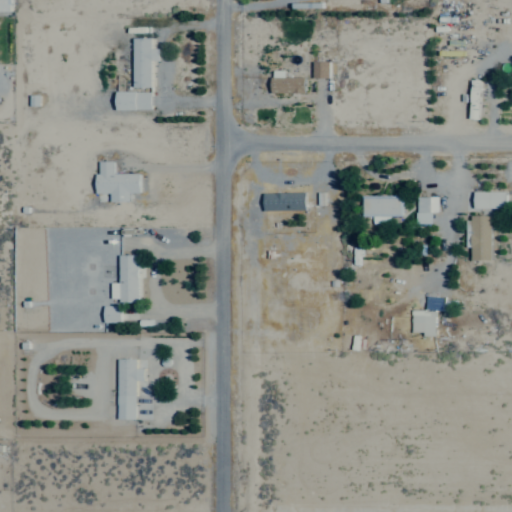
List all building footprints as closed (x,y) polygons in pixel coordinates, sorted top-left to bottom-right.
[(0,0),(0,10),(11,11),(10,0),(0,0)] [(152,86),(152,60),(159,60),(160,48),(152,48),(152,37),(134,37),(133,86),(152,86)] [(313,77),(330,77),(330,61),(314,61),(313,77)] [(286,76),(286,70),(272,70),(272,92),(306,93),(306,76),(286,76)] [(481,79),(471,79),(469,118),(479,118),(481,79)] [(153,109),(152,91),(117,91),(118,109),(153,109)] [(140,172),(115,173),(114,160),(98,161),(98,193),(111,192),(111,201),(130,201),(130,192),(140,192),(140,172)] [(506,208),(506,191),(475,191),(475,208),(506,208)] [(265,210),(307,209),(306,192),(264,193),(265,210)] [(402,195),(362,195),(362,216),(373,215),(373,223),(391,223),(391,215),(403,215),(402,195)] [(437,196),(415,196),(415,223),(432,223),(432,212),(438,212),(437,196)] [(491,214),(471,215),(472,259),(492,259),(491,214)] [(138,301),(139,254),(120,254),(119,301),(138,301)] [(121,305),(104,305),(104,322),(121,321),(121,305)] [(412,331),(423,331),(423,335),(436,335),(435,309),(411,310),(412,331)] [(137,358),(119,358),(118,418),(136,418),(137,380),(145,380),(145,368),(137,367),(137,358)]
